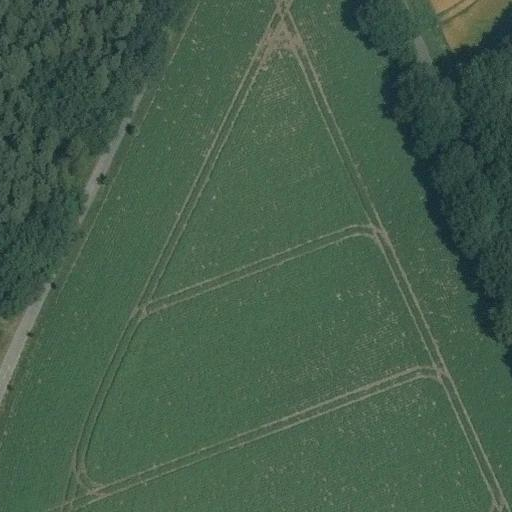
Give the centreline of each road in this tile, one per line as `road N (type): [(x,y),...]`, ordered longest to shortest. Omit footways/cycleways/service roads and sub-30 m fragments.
road 1 (unclassified): [(180,0),(0,413)]
road 2 (unclassified): [(511,264),(397,0)]
